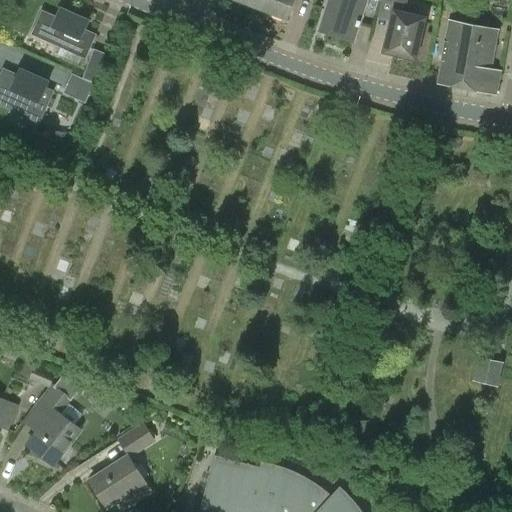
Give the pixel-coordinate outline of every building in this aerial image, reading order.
[(235,0),(235,1),(261,11),(265,0),(235,0)] [(265,0),(261,11),(287,21),(295,0),(265,0)] [(325,34),(354,43),(366,0),(379,0),(380,0),(379,0),(331,0),(335,1),(325,34)] [(60,49),(62,46),(84,56),(87,49),(89,50),(95,37),(84,32),(89,23),(61,10),(57,19),(43,13),(32,36),(60,49)] [(394,12),(384,53),(398,56),(398,61),(411,60),(415,61),(425,19),(394,12)] [(492,71),(499,33),(450,23),(446,44),(443,63),(439,86),(496,98),(501,73),(492,71)] [(94,49),(84,77),(94,81),(105,53),(94,49)] [(37,119),(43,105),(46,106),(53,92),(45,89),(48,83),(20,70),(15,82),(1,75),(0,76),(0,105),(21,115),(22,112),(37,119)] [(86,103),(94,81),(84,77),(80,76),(71,97),(86,103)] [(498,388),(504,364),(479,358),(473,382),(498,388)] [(35,365),(29,380),(50,389),(56,374),(35,365)] [(72,445),(82,432),(59,414),(70,399),(56,388),(35,414),(47,424),(30,446),(55,466),(72,445)] [(0,427),(8,430),(17,408),(0,400),(0,427)] [(144,481),(131,459),(142,452),(157,442),(144,421),(117,438),(118,441),(129,457),(91,481),(108,509),(123,499),(127,507),(151,492),(144,481)] [(340,487),(331,496),(314,483),(294,472),(273,465),(261,462),(259,468),(214,455),(199,511),(361,511),(356,504),(340,487)]
